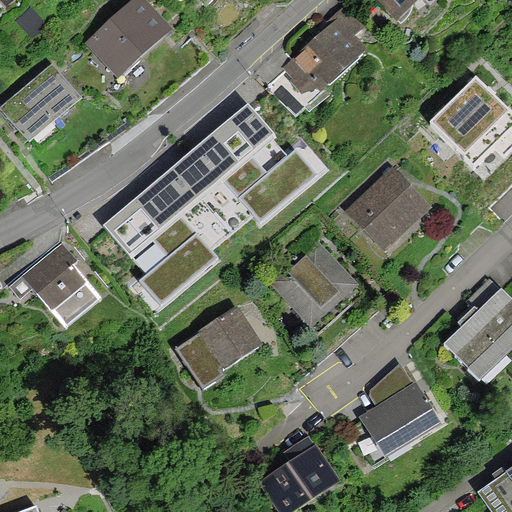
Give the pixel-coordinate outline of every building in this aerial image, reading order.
[(139,0),(136,0),(89,43),(118,74),(166,30),(139,0)] [(381,0),(396,16),(413,0),(381,0)] [(292,65),(316,92),(362,52),(350,38),(360,29),(343,9),(329,22),(334,28),(292,65)] [(82,102),(52,67),(0,111),(0,112),(29,147),(82,102)] [(511,114),(482,83),(426,135),(467,179),(511,137),(511,114)] [(139,282),(163,310),(220,262),(212,253),(253,218),(261,227),(320,177),(297,150),(291,156),(249,106),(104,228),(146,277),(139,282)] [(338,216),(382,262),(433,212),(389,167),(338,216)] [(263,285),(306,334),(355,290),(313,242),(263,285)] [(59,248),(24,277),(66,326),(100,298),(59,248)] [(473,383),(511,343),(511,309),(493,290),(437,347),(473,383)] [(229,308),(174,344),(202,386),(257,350),(229,308)] [(385,462),(442,428),(416,385),(359,419),(385,462)] [(291,511),(332,489),(311,451),(255,482),(272,511),(291,511)] [(511,511),(511,471),(477,495),(489,511),(511,511)]
